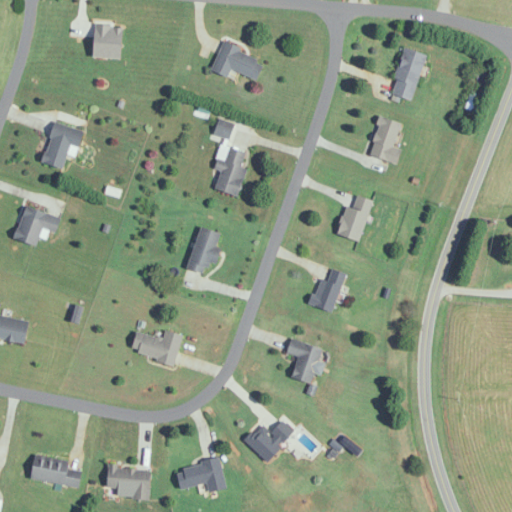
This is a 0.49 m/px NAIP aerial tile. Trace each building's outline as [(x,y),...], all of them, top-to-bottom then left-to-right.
[(123,26),(95,26),(95,58),(123,58),(123,26)] [(212,71),(230,78),(233,70),(259,80),(267,60),(223,43),(212,71)] [(427,54),(405,47),(391,93),(412,100),(427,54)] [(403,150),(394,147),(402,123),(380,116),(369,154),(399,164),(403,150)] [(71,145),(80,148),(85,131),(55,122),(42,163),(64,170),(71,145)] [(240,196),(247,169),(243,168),(247,152),(229,148),(226,160),(217,158),(214,170),(220,171),(215,190),(240,196)] [(361,241),(373,200),(357,195),(353,208),(346,205),(338,235),(361,241)] [(62,217),(25,207),(15,240),(38,246),(43,229),(57,233),(62,217)] [(222,234),(202,227),(188,268),(206,274),(210,261),(218,264),(223,250),(217,248),(222,234)] [(346,274),(331,268),(327,280),(320,278),(311,306),(334,313),(346,274)] [(0,338),(25,344),(30,323),(0,315),(0,338)] [(175,366),(183,336),(165,331),(163,339),(137,333),(131,354),(175,366)] [(293,380),(309,383),(307,394),(321,397),(323,387),(313,385),(315,373),(319,373),(324,346),(290,340),(287,355),(298,357),(293,380)] [(269,463),(296,433),(283,421),(271,434),(260,424),(244,441),(269,463)] [(83,462),(35,456),(32,481),(80,487),(83,462)] [(182,490),(208,484),(211,494),(228,490),(221,459),(177,469),(182,490)] [(151,501),(152,469),(109,468),(108,488),(134,489),(134,500),(151,501)]
